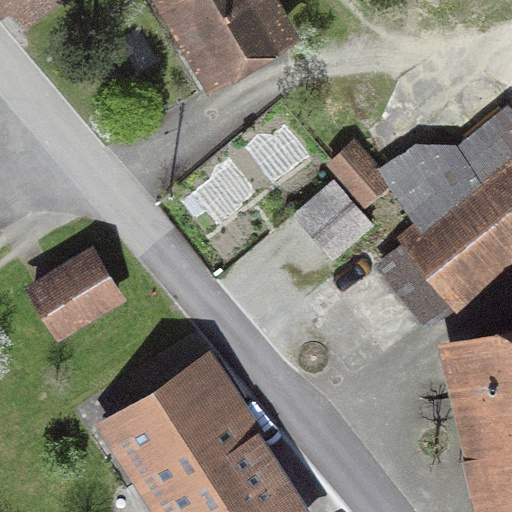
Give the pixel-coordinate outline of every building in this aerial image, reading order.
[(55,0),(5,0),(26,24),(55,0)] [(279,28),(262,0),(171,0),(212,68),(279,28)] [(424,317),(511,248),(511,116),(506,108),(463,142),(415,147),(390,167),(433,222),(381,263),(424,317)] [(387,182),(352,142),(331,160),(366,200),(387,182)] [(334,179),(294,214),(332,258),(372,223),(334,179)] [(33,288),(59,330),(117,295),(91,252),(33,288)] [(508,511),(511,511),(511,332),(468,343),(508,511)] [(244,395),(218,354),(120,417),(181,511),(288,511),(222,409),(244,395)]
